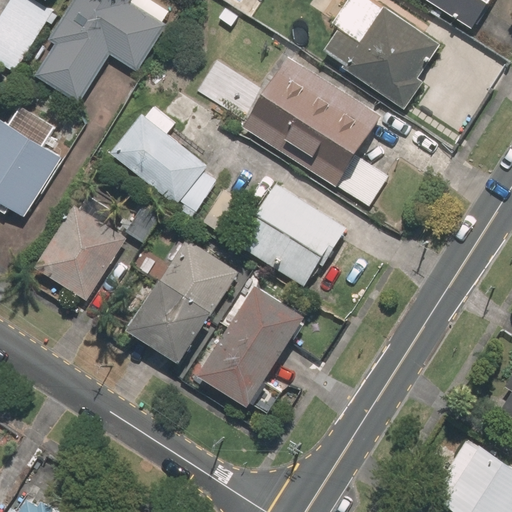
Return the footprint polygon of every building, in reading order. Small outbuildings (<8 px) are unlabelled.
[(11,0),(0,18),(0,63),(9,69),(24,45),(30,49),(47,22),(52,25),(59,14),(35,0),(11,0)] [(111,54),(137,70),(174,10),(157,0),(74,0),(50,40),(58,45),(37,78),(80,105),(111,54)] [(430,0),(474,30),(494,0),(430,0)] [(387,6),(378,20),(351,3),(336,25),(342,28),(325,55),(357,76),(408,109),(426,81),(419,76),(441,42),(387,6)] [(358,154),(384,112),(293,57),(247,131),(371,207),(392,174),(358,154)] [(207,171),(210,167),(167,134),(176,123),(152,104),(143,116),(113,155),(192,215),(219,180),(207,171)] [(23,107),(12,126),(1,120),(0,121),(0,206),(25,221),(63,156),(47,146),(58,127),(23,107)] [(240,246),(308,286),(321,263),(327,266),(350,227),(277,184),(240,246)] [(225,191),(220,199),(211,194),(197,216),(215,226),(232,237),(251,206),(225,191)] [(92,198),(85,210),(76,205),(38,266),(89,298),(128,237),(106,224),(114,212),(92,198)] [(165,217),(146,205),(130,232),(148,243),(165,217)] [(242,273),(189,240),(180,233),(164,258),(173,264),(130,331),(182,365),(242,273)] [(288,389),(272,379),(310,320),(256,286),(199,376),(252,410),(256,404),(272,414),(288,389)] [(511,388),(511,395),(503,409),(511,415),(511,377),(507,385),(511,388)] [(511,511),(511,464),(468,437),(434,490),(448,499),(445,504),(458,511),(511,511)] [(59,511),(32,495),(21,511),(59,511)]
